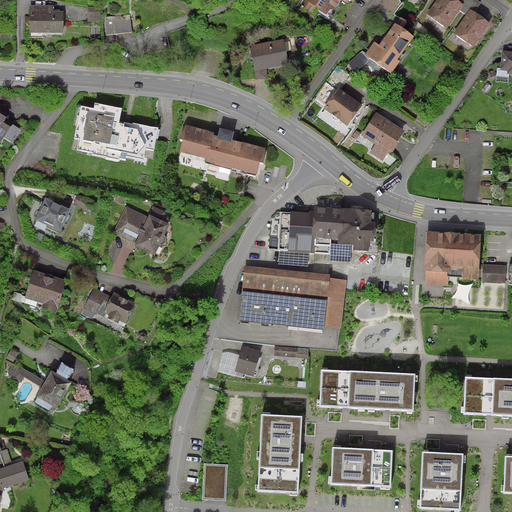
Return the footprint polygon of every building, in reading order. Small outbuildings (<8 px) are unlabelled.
[(308,12),(313,5),(305,0),(304,0),(300,6),(308,12)] [(305,0),(313,5),(326,14),(330,9),(334,9),(340,0),(305,0)] [(460,1),(458,0),(436,0),(427,14),(448,28),(460,10),(464,4),(460,1)] [(476,0),(460,0),(460,1),(464,4),(460,10),(466,14),(469,9),(474,12),(481,3),(476,0)] [(54,5),(29,5),(29,33),(63,33),(63,11),(53,11),(54,5)] [(103,6),(87,7),(88,21),(104,21),(103,6)] [(474,12),(469,9),(466,14),(453,33),(474,47),(490,23),(474,12)] [(130,15),(105,17),(106,34),(132,32),(130,15)] [(414,36),(395,22),(379,44),(374,41),(366,53),(365,54),(370,58),(392,73),(400,61),(398,59),(414,36)] [(284,39),(249,45),(254,71),(255,71),(255,79),(267,78),(267,68),(289,64),(284,39)] [(365,54),(366,53),(363,50),(348,62),(354,73),(364,66),(370,58),(365,54)] [(511,51),(502,50),(500,70),(507,70),(507,74),(511,74),(511,51)] [(362,104),(339,88),(324,109),(332,114),(331,115),(331,117),(332,119),(333,120),(335,121),(337,121),(339,121),(340,120),(347,125),(362,104)] [(93,108),(80,105),(76,124),(78,125),(75,137),(79,138),(77,150),(118,158),(118,157),(126,158),(126,155),(144,159),(146,149),(154,150),(159,127),(132,122),(132,123),(120,121),(123,108),(94,102),(93,108)] [(5,105),(0,104),(0,141),(1,142),(4,137),(10,141),(20,129),(12,124),(11,126),(3,122),(7,117),(5,116),(5,105)] [(404,131),(377,113),(362,135),(375,144),(370,152),(382,161),(388,152),(390,153),(393,152),(398,144),(397,141),(404,131)] [(214,131),(185,124),(179,138),(182,140),(179,152),(204,159),(203,163),(256,176),(260,161),(263,162),(265,148),(232,139),(234,132),(220,128),(218,136),(213,135),(214,131)] [(93,202),(78,195),(74,204),(89,211),(93,202)] [(54,200),(46,197),(35,219),(37,220),(47,225),(61,231),(71,209),(69,208),(71,204),(55,197),(54,200)] [(126,206),(112,233),(135,244),(134,245),(155,255),(160,245),(162,245),(163,244),(164,243),(165,242),(166,240),(166,238),(165,237),(164,235),(170,224),(161,220),(165,212),(153,206),(148,217),(126,206)] [(314,207),(314,211),(313,237),(331,238),(338,239),(338,244),(353,244),(353,250),(367,251),(369,251),(369,241),(373,241),(374,236),(375,236),(375,227),(374,227),(375,222),(371,222),(372,210),(314,207)] [(313,237),(314,211),(309,210),(309,212),(291,211),(291,212),(281,212),(278,251),(279,251),(309,252),(330,254),(330,245),(331,238),(313,237)] [(47,225),(37,220),(34,226),(45,231),(47,225)] [(45,235),(38,231),(34,238),(41,242),(45,235)] [(481,234),(426,231),(423,271),(426,271),(425,285),(448,285),(448,276),(462,277),(462,278),(478,279),(481,234)] [(378,242),(373,241),(369,241),(369,251),(367,251),(367,253),(378,254),(378,242)] [(351,246),(330,245),(330,254),(330,261),(350,262),(351,246)] [(309,252),(279,251),(278,264),(308,266),(309,252)] [(506,265),(483,264),(482,282),(506,283),(506,265)] [(330,275),(245,266),(239,320),(324,330),(324,327),(329,278),(330,275)] [(67,279),(32,269),(24,298),(43,304),(42,308),(57,312),(67,279)] [(346,280),(329,278),(324,327),(341,329),(346,280)] [(104,312),(111,297),(93,288),(83,308),(85,309),(95,314),(96,315),(97,313),(104,317),(106,313),(104,312)] [(19,302),(22,294),(14,291),(11,299),(19,302)] [(136,303),(114,292),(111,297),(104,312),(106,313),(104,317),(108,320),(116,324),(121,325),(123,322),(125,323),(136,303)] [(95,314),(85,309),(83,314),(93,319),(95,314)] [(147,335),(143,332),(138,334),(138,339),(142,341),(146,339),(147,335)] [(309,348),(275,345),(274,355),(308,358),(309,348)] [(261,351),(242,346),(240,355),(235,371),(237,372),(254,377),(261,351)] [(13,362),(18,352),(11,348),(6,358),(13,362)] [(235,371),(240,355),(228,352),(222,353),(217,372),(235,376),(237,372),(235,371)] [(56,373),(51,370),(45,381),(41,387),(36,396),(37,397),(34,402),(49,410),(52,405),(57,408),(72,382),(67,379),(68,377),(69,377),(70,376),(71,377),(74,371),(73,370),(74,369),(62,363),(62,364),(60,363),(57,369),(58,370),(56,373)] [(24,377),(28,371),(19,366),(12,378),(21,383),(24,377)] [(415,373),(322,369),(320,405),(345,406),(388,408),(413,409),(415,373)] [(41,387),(45,381),(28,371),(24,377),(41,387)] [(511,378),(466,376),(464,411),(487,412),(511,413),(511,378)] [(126,383),(118,382),(117,390),(126,391),(126,383)] [(301,415),(261,413),(258,490),(298,492),(301,434),(301,415)] [(362,448),(332,447),(331,482),(390,485),(392,450),(362,448)] [(443,452),(423,451),(420,506),(460,508),(463,453),(443,452)] [(511,455),(505,455),(503,490),(511,490),(511,455)] [(0,503),(4,488),(29,480),(23,461),(5,467),(0,468),(0,503)] [(228,465),(204,463),(202,500),(226,501),(228,465)]
